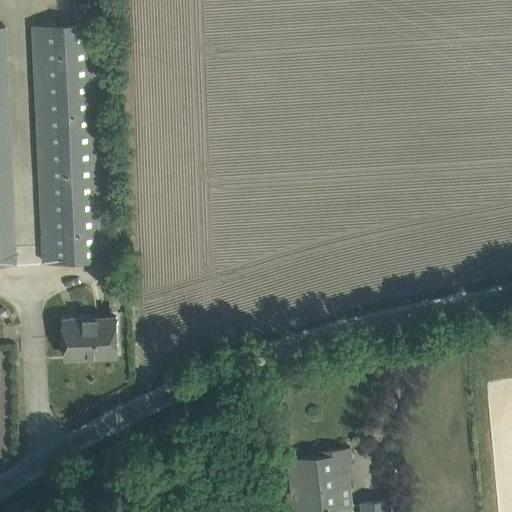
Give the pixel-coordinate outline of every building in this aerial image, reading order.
[(75,21),(31,24),(43,262),(109,259),(109,256),(123,255),(122,222),(107,223),(98,19),(96,1),(74,3),(75,21)] [(0,264),(16,264),(4,26),(0,26),(0,264)] [(116,316),(63,318),(65,356),(118,354),(116,316)] [(321,450),(321,455),(289,458),(292,492),(289,492),(291,510),(354,504),(351,472),(353,472),(351,448),(321,450)] [(390,511),(389,499),(360,502),(360,511),(390,511)]
